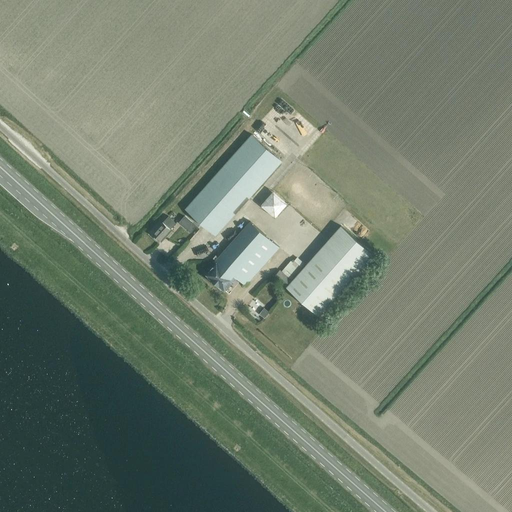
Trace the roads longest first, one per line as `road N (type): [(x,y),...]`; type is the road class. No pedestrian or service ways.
road 1 (unclassified): [(432,511),(0,126)]
road 2 (primary): [(384,511),(0,167)]
road 3 (track): [(0,218),(328,511)]
